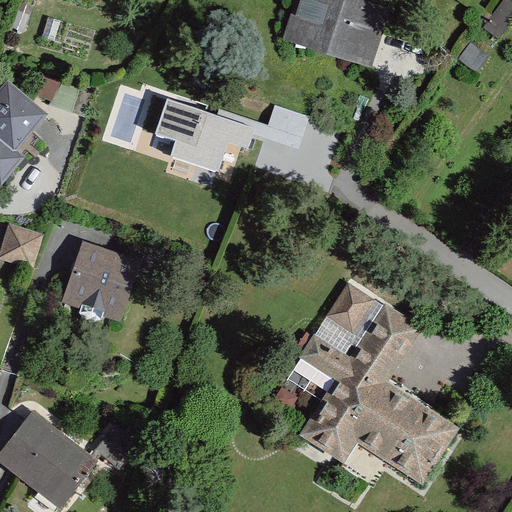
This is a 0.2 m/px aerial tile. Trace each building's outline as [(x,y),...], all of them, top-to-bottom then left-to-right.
[(390,11),(356,0),(306,0),(293,40),(372,65),(390,11)] [(511,0),(501,0),(484,27),(501,38),(511,22),(511,0)] [(45,74),(35,94),(51,102),(61,82),(45,74)] [(0,186),(0,187),(26,158),(18,151),(49,116),(9,81),(0,90),(0,186)] [(167,99),(155,135),(174,141),(169,155),(217,172),(227,142),(248,149),(255,129),(167,99)] [(12,226),(1,261),(36,272),(47,236),(12,226)] [(145,264),(87,244),(66,306),(84,312),(83,315),(85,322),(91,327),(99,326),(104,322),(106,319),(124,325),(145,264)] [(417,334),(354,293),(311,360),(345,382),(311,436),(346,459),(360,438),(426,481),(455,437),(381,389),(417,334)] [(0,452),(0,462),(61,509),(98,461),(33,410),(0,452)] [(94,452),(117,470),(137,444),(113,426),(94,452)]
